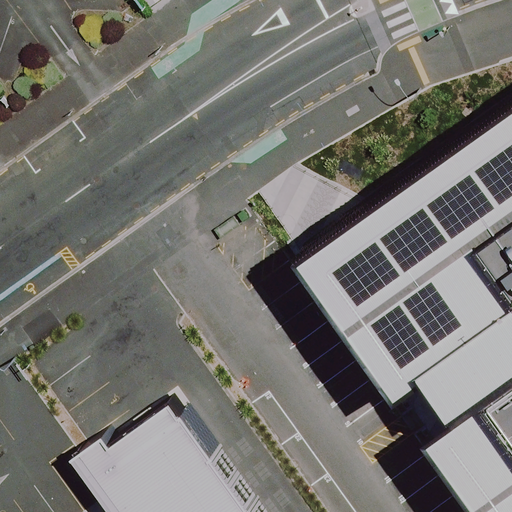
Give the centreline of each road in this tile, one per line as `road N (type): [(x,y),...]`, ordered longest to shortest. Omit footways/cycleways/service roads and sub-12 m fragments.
road 1 (tertiary): [(277,55),(0,249)]
road 2 (tertiary): [(442,0),(277,55)]
